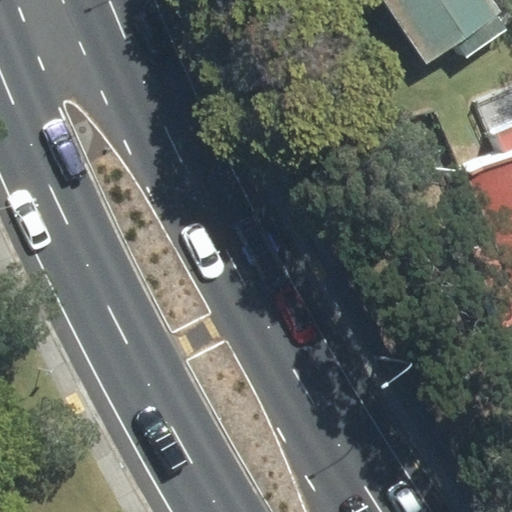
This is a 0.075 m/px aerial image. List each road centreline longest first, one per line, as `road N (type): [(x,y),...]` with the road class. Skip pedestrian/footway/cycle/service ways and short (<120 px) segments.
road 1 (primary): [(112,0),(184,167),(381,511)]
road 2 (primary): [(222,511),(65,214),(0,60)]
